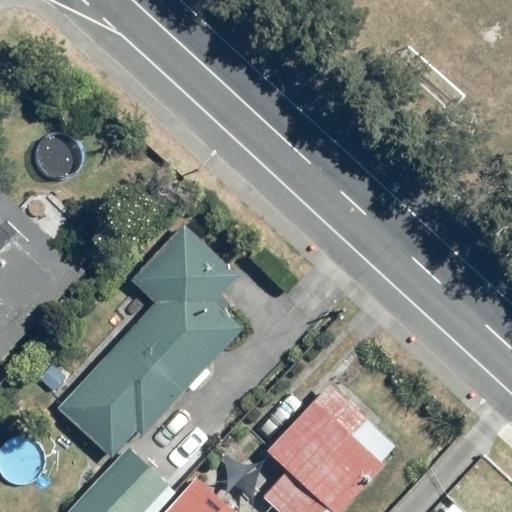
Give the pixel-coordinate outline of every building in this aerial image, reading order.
[(0,364),(84,276),(0,194),(0,364)] [(141,441),(241,330),(215,307),(238,281),(183,226),(130,283),(152,305),(57,413),(113,459),(135,437),(141,441)] [(277,511),(342,511),(396,449),(327,386),(264,456),(283,476),(264,500),(277,511)] [(144,511),(167,488),(125,449),(65,511),(144,511)] [(230,511),(194,476),(158,511),(230,511)]
